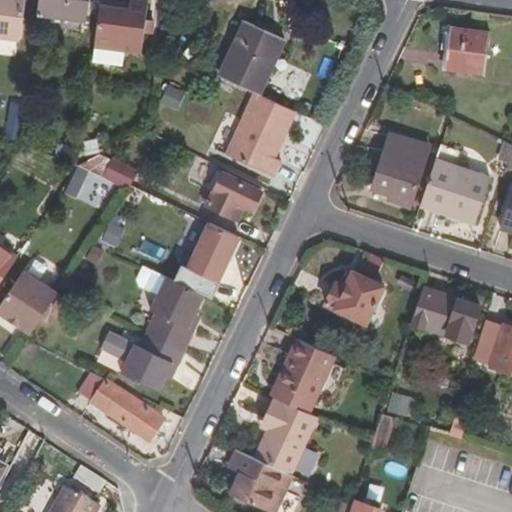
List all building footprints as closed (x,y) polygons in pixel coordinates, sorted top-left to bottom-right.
[(0,0),(0,37),(19,40),(24,0),(0,0)] [(85,20),(86,0),(39,0),(38,13),(85,20)] [(143,52),(150,2),(131,0),(128,0),(128,7),(99,4),(94,46),(96,46),(125,50),(143,52)] [(290,3),(286,18),(305,23),(309,8),(290,3)] [(262,95),(288,38),(246,18),(219,74),(246,88),(257,93),(262,95)] [(488,72),(493,30),(453,26),(448,67),(488,72)] [(125,50),(96,46),(94,62),(123,65),(125,50)] [(177,109),(185,92),(170,85),(161,102),(177,109)] [(277,156),(297,112),(262,95),(257,93),(229,155),(275,176),(282,159),(277,156)] [(12,103),(9,123),(22,124),(24,105),(12,103)] [(77,159),(79,143),(30,131),(28,145),(67,160),(69,157),(77,159)] [(409,207),(429,146),(390,133),(372,191),(393,197),(392,201),(409,207)] [(83,143),(86,154),(100,151),(97,139),(83,143)] [(78,165),(102,176),(110,159),(99,154),(78,165)] [(102,176),(128,188),(132,183),(139,170),(111,157),(110,159),(102,176)] [(207,177),(214,163),(200,157),(194,170),(207,177)] [(473,226),(489,180),(434,161),(421,202),(451,213),(450,218),(473,226)] [(68,184),(78,190),(87,177),(77,170),(68,184)] [(253,208),(261,190),(224,172),(214,191),(207,188),(201,200),(208,203),(235,216),(242,202),(253,208)] [(511,232),(511,187),(499,228),(511,232)] [(451,213),(421,202),(419,208),(450,218),(451,213)] [(112,221),(104,241),(118,247),(126,226),(112,221)] [(212,294),(241,236),(211,221),(182,280),(207,292),(212,294)] [(140,253),(163,259),(166,246),(143,240),(140,253)] [(0,279),(16,256),(0,244),(0,279)] [(87,259),(96,263),(104,249),(95,244),(87,259)] [(146,330),(187,349),(197,329),(190,325),(198,310),(207,292),(182,280),(168,273),(146,262),(138,279),(140,286),(157,293),(151,306),(156,309),(146,330)] [(366,324),(385,286),(354,272),(346,289),(336,284),(326,304),(366,324)] [(0,316),(29,337),(55,297),(20,273),(0,302),(0,316)] [(471,343),(482,308),(424,289),(412,323),(471,343)] [(197,329),(204,314),(198,310),(190,325),(197,329)] [(495,347),(504,318),(489,313),(480,342),(495,347)] [(511,371),(511,327),(506,325),(493,366),(511,371)] [(181,363),(187,349),(146,330),(141,343),(136,341),(120,373),(161,393),(169,378),(176,361),(181,363)] [(316,402),(338,356),(298,337),(290,355),(294,357),(280,385),(316,402)] [(32,356),(40,344),(28,338),(21,349),(32,356)] [(280,385),(294,357),(290,355),(276,383),(280,385)] [(173,380),(181,363),(176,361),(169,378),(173,380)] [(165,419),(111,382),(113,379),(93,370),(79,391),(151,441),(165,419)] [(316,402),(280,385),(276,383),(270,395),(275,397),(310,414),(316,402)] [(462,396),(458,410),(470,414),(474,400),(462,396)] [(293,474),(319,419),(310,414),(275,397),(266,417),(271,420),(266,430),(253,455),(293,474)] [(397,419),(401,405),(387,400),(382,414),(394,418),(397,419)] [(462,440),(470,414),(458,410),(449,436),(462,440)] [(389,434),(394,418),(382,414),(377,430),(389,434)] [(266,430),(271,420),(266,417),(261,427),(266,430)] [(383,450),(389,434),(377,430),(372,446),(372,447),(383,450)] [(266,511),(271,511),(290,476),(237,450),(228,467),(239,473),(229,493),(266,511)] [(104,481),(81,465),(72,478),(95,494),(104,481)] [(94,511),(97,508),(61,486),(45,511),(11,511),(4,508),(2,511),(94,511)] [(349,511),(352,503),(341,498),(335,511),(349,511)] [(379,511),(380,511),(353,502),(352,503),(349,511),(379,511)]
